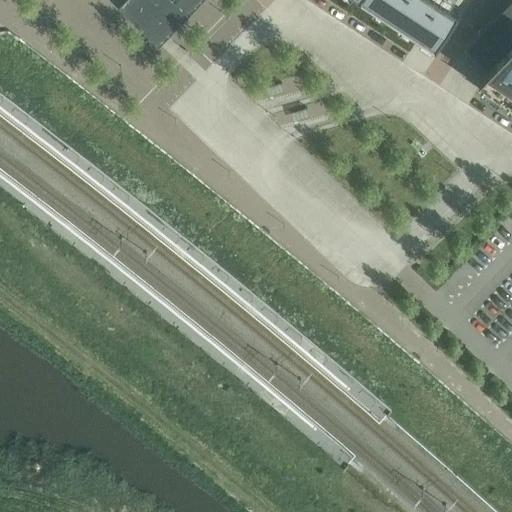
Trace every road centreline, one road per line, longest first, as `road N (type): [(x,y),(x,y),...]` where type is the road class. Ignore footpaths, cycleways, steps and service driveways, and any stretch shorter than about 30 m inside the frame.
road 1 (residential): [(392,259),(375,260),(238,141)]
road 2 (residential): [(392,259),(482,163),(510,151)]
road 3 (residential): [(510,151),(381,73)]
